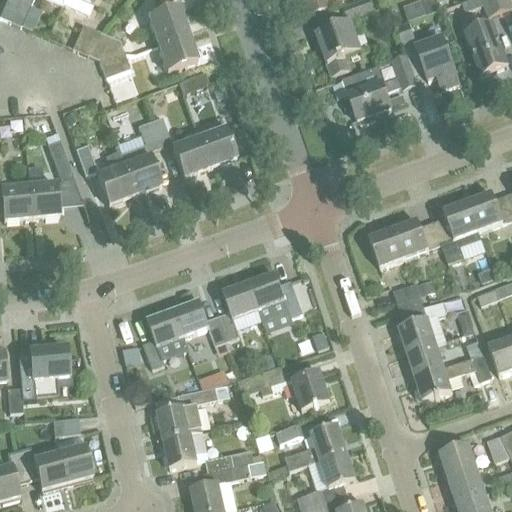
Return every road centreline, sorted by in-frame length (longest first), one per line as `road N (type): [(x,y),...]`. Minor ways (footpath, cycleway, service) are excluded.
road 1 (residential): [(402,454),(320,211)]
road 2 (residential): [(87,298),(111,277),(320,211)]
road 3 (residential): [(320,211),(246,0)]
road 4 (residential): [(146,503),(87,298)]
road 5 (residential): [(320,211),(511,139)]
